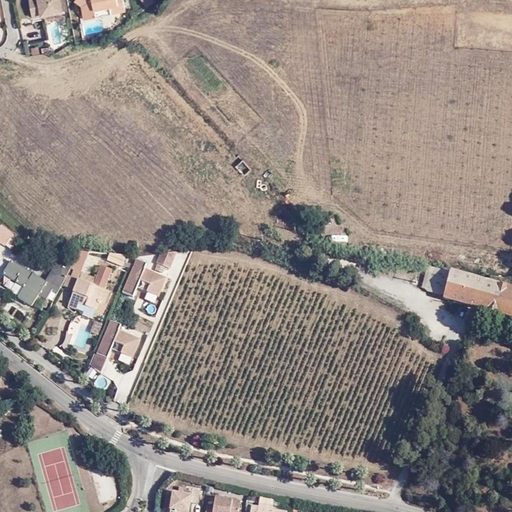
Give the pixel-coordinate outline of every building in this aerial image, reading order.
[(32,0),(36,19),(45,17),(65,13),(62,0),(32,0)] [(78,0),(78,1),(85,7),(88,20),(98,18),(102,13),(113,8),(114,15),(128,12),(125,0),(78,0)] [(102,13),(98,18),(114,15),(113,8),(102,13)] [(19,298),(32,306),(38,297),(39,295),(46,300),(52,290),(58,294),(71,268),(62,262),(59,267),(56,265),(46,283),(12,262),(4,275),(25,288),(19,298)] [(96,311),(100,301),(104,289),(111,269),(100,265),(93,285),(78,280),(74,291),(68,307),(76,310),(79,304),(96,311)] [(424,289),(445,294),(450,273),(450,271),(430,266),(424,289)] [(451,302),(466,306),(494,314),(511,318),(511,287),(450,271),(450,273),(445,294),(453,297),(451,302)] [(64,286),(74,291),(78,280),(67,277),(64,286)] [(104,289),(100,301),(105,303),(109,291),(104,289)] [(102,323),(95,321),(91,332),(98,335),(102,323)] [(191,503),(196,504),(202,505),(205,493),(192,490),(191,496),(175,493),(174,501),(177,501),(175,511),(194,511),(194,510),(190,509),(191,503)] [(243,511),(245,503),(220,498),(218,508),(212,507),(210,511),(243,511)] [(261,511),(275,511),(276,511),(277,501),(263,499),(262,509),(262,511),(261,511)]
